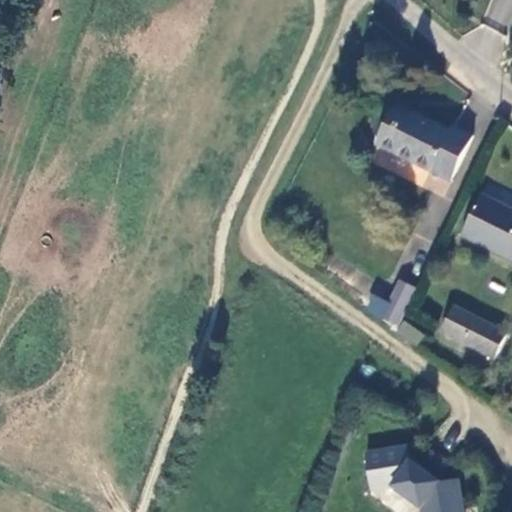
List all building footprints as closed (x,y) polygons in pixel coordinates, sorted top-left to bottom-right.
[(450,187),(472,137),(452,130),(452,132),(396,108),(377,149),(450,187)] [(511,211),(481,195),(459,235),(511,263),(511,211)] [(404,312),(416,289),(398,280),(386,304),(388,304),(404,312)] [(381,319),(397,327),(404,312),(388,304),(381,319)] [(504,336),(449,308),(436,334),(491,361),(504,336)] [(402,322),(395,331),(415,347),(422,337),(402,322)] [(419,498),(420,511),(462,511),(459,470),(407,474),(405,445),(364,448),(368,501),(419,498)]
